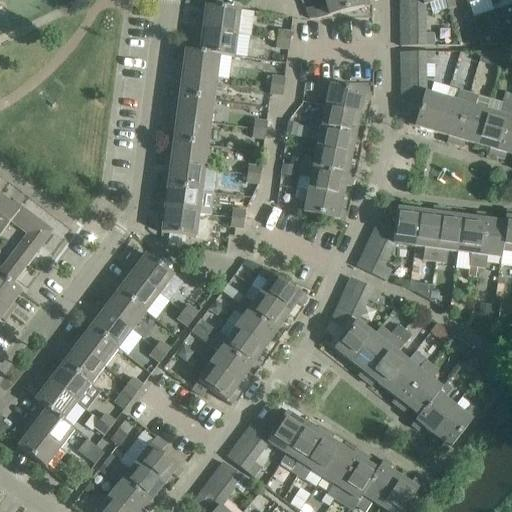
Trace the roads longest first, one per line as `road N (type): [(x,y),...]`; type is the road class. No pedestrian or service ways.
road 1 (residential): [(174,511),(306,342),(376,192),(388,137),(388,0)]
road 2 (residential): [(59,307),(137,206),(169,0)]
